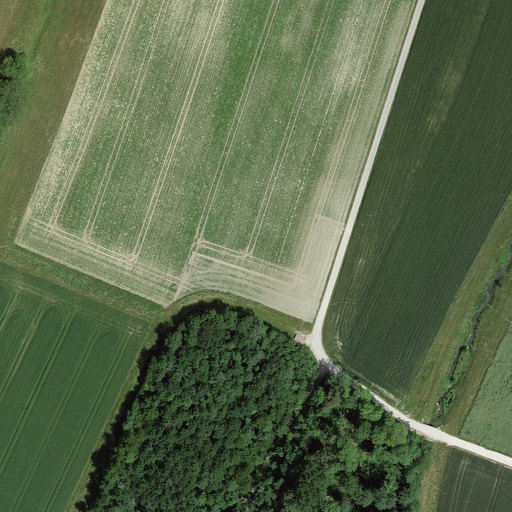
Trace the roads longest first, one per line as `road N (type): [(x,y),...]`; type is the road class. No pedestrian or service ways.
road 1 (track): [(422,0),(319,321),(318,354),(332,370)]
road 2 (track): [(511,465),(417,427),(332,370)]
